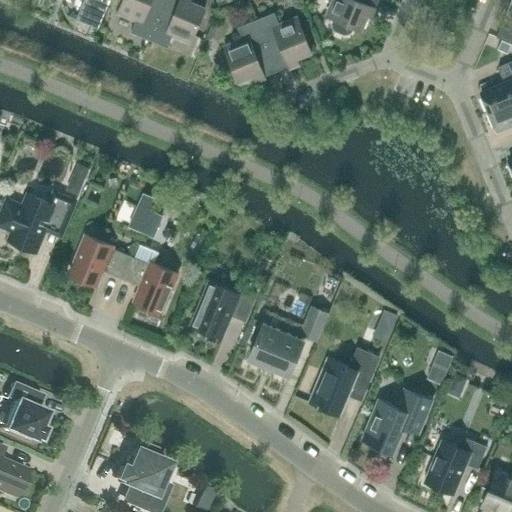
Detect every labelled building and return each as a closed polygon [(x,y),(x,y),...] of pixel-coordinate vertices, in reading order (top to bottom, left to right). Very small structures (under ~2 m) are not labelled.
[(84,0),(76,19),(98,28),(110,0),(84,0)] [(123,0),(118,13),(136,20),(131,32),(149,40),(165,0),(123,0)] [(165,0),(149,40),(168,47),(173,36),(190,43),(205,8),(185,0),(165,0)] [(375,9),(378,0),(332,0),(326,16),(334,19),(332,23),(333,27),(335,30),(344,34),(348,33),(351,31),(353,27),(361,30),(371,7),(375,9)] [(297,17),(279,24),(274,12),(256,20),(276,71),(290,66),(288,62),(311,52),(297,17)] [(263,76),(276,71),(256,20),(237,27),(242,39),(224,46),(238,82),(262,72),(263,76)] [(511,43),(511,29),(501,25),(496,37),(511,43)] [(511,60),(498,67),(505,83),(480,93),(488,112),(511,102),(511,60)] [(511,102),(488,112),(496,130),(511,123),(511,102)] [(63,230),(75,201),(55,192),(50,203),(28,193),(22,206),(7,199),(0,215),(0,219),(14,226),(8,240),(12,242),(14,245),(21,248),(24,246),(36,251),(48,224),(63,230)] [(113,246),(97,239),(85,234),(68,274),(96,285),(103,269),(109,271),(108,272),(110,273),(111,272),(119,276),(119,277),(121,278),(131,256),(112,248),(113,246)] [(131,256),(121,278),(123,279),(124,278),(132,282),(134,283),(135,282),(140,284),(133,301),(161,312),(178,273),(153,263),(153,262),(158,252),(158,251),(157,251),(154,250),(139,244),(134,257),(131,256)] [(240,291),(239,293),(209,280),(191,325),(222,337),(231,315),(245,321),(255,298),(240,291)] [(316,340),(328,313),(311,306),(305,322),(310,324),(305,336),(316,340)] [(385,310),(374,336),(385,340),(396,314),(385,310)] [(289,375),(304,340),(263,323),(248,358),(289,375)] [(364,390),(378,357),(357,348),(350,367),(327,357),(309,401),(319,406),(318,407),(321,408),(322,407),(340,414),(352,385),(364,390)] [(465,378),(453,372),(446,390),(457,395),(465,378)] [(34,407),(40,394),(10,382),(4,396),(12,400),(1,428),(30,440),(31,438),(36,440),(41,427),(36,426),(43,411),(34,407)] [(418,433),(432,400),(404,388),(397,406),(379,399),(362,440),(392,452),(403,427),(418,433)] [(478,468),(487,446),(467,438),(463,449),(442,441),(425,481),(453,493),(465,463),(478,468)] [(150,455),(153,448),(137,442),(134,449),(132,448),(129,454),(126,456),(124,460),(125,464),(124,467),(118,465),(113,477),(119,480),(118,482),(133,489),(128,502),(152,511),(154,511),(163,491),(154,487),(165,462),(150,455)] [(0,458),(0,452),(3,446),(0,444),(0,491),(12,497),(24,469),(0,458)] [(511,511),(511,476),(496,470),(481,506),(495,511),(496,511),(497,511),(500,511),(511,511)]
